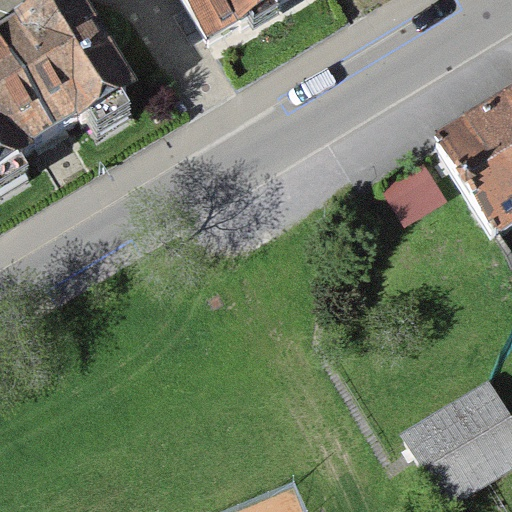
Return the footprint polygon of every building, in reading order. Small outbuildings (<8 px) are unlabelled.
[(153,0),(192,67),(305,0),(153,0)] [(47,7),(0,35),(0,179),(112,111),(47,7)] [(511,97),(425,151),(485,249),(500,240),(511,232),(511,97)] [(423,175),(379,197),(398,236),(442,213),(423,175)] [(399,442),(441,511),(456,511),(511,478),(511,427),(488,389),(399,442)]
